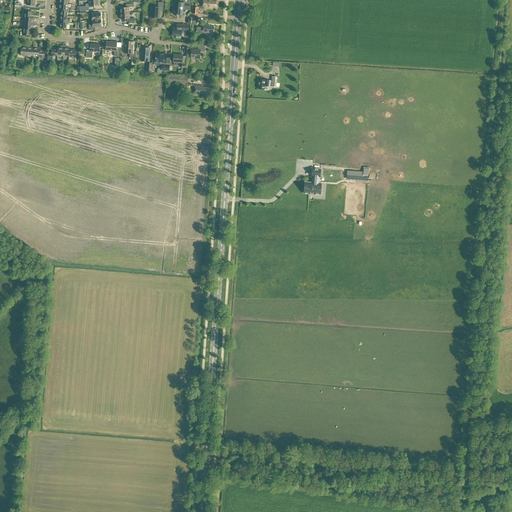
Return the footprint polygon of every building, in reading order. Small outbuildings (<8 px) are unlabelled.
[(172,10),(172,14),(182,15),(183,10),(186,10),(190,10),(190,0),(186,0),(186,3),(179,2),(178,5),(173,5),(173,10),(172,10)] [(216,7),(216,1),(212,1),(211,0),(202,0),(202,6),(200,6),(200,8),(193,7),(193,13),(197,13),(198,10),(204,10),(204,7),(211,8),(211,7),(216,7)] [(163,10),(164,2),(158,2),(158,7),(151,7),(151,17),(159,18),(160,10),(163,10)] [(120,8),(120,13),(129,13),(128,7),(134,6),(134,3),(127,4),(127,7),(120,8)] [(129,13),(120,13),(121,19),(128,19),(128,22),(135,21),(134,18),(129,18),(129,13)] [(101,26),(101,20),(92,20),(92,24),(89,25),(89,30),(95,30),(95,27),(101,26)] [(177,24),(176,27),(173,27),(172,35),(181,35),(182,30),(189,31),(189,25),(177,24)] [(213,32),(214,26),(209,26),(210,25),(202,24),(202,28),(198,27),(198,31),(201,31),(201,32),(209,33),(209,32),(213,32)] [(120,56),(121,47),(117,47),(117,42),(112,41),(112,42),(106,42),(106,50),(114,51),(114,56),(120,56)] [(136,58),(136,51),(133,51),(134,42),(126,41),(125,44),(124,44),(123,51),(130,52),(129,58),(136,58)] [(99,52),(100,44),(90,43),(90,50),(87,50),(86,57),(92,58),(92,52),(99,52)] [(205,52),(205,43),(198,43),(198,49),(191,49),(191,59),(196,59),(196,58),(200,59),(200,52),(205,52)] [(149,60),(150,48),(141,47),(140,59),(149,60)] [(156,53),(155,61),(154,62),(154,64),(155,65),(159,65),(160,65),(161,65),(161,70),(169,71),(170,60),(166,60),(167,54),(156,53)] [(182,63),(182,65),(181,70),(185,71),(186,66),(186,58),(183,58),(183,55),(173,54),(173,62),(182,63)] [(188,76),(168,75),(168,83),(188,84),(188,76)] [(277,77),(272,76),(271,86),(279,87),(279,83),(276,83),(277,77)] [(268,80),(266,80),(258,79),(258,89),(265,89),(265,86),(268,86),(268,80)] [(208,94),(209,87),(203,87),(203,85),(194,85),(193,93),(202,94),(202,93),(208,94)] [(304,193),(310,194),(311,194),(312,194),(313,194),(320,195),(321,183),(319,183),(319,177),(320,177),(321,169),(312,168),(311,177),(312,177),(312,182),(304,182),(304,193)] [(348,170),(344,170),(344,173),(347,173),(346,178),(363,180),(367,180),(367,169),(363,168),(363,171),(348,170)]
